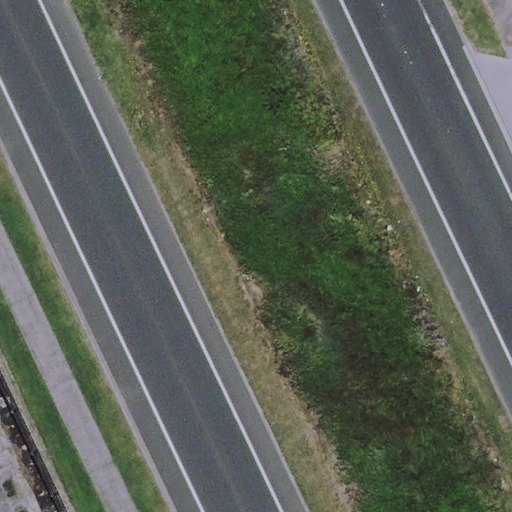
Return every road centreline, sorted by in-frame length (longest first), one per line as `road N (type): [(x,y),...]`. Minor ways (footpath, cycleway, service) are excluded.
road 1 (tertiary): [(241,511),(0,14)]
road 2 (tertiary): [(380,0),(511,286)]
